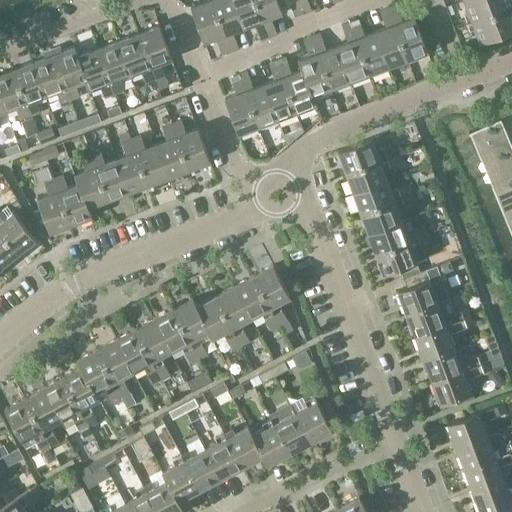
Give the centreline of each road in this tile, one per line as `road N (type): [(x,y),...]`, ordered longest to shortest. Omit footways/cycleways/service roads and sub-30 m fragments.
road 1 (residential): [(0,340),(73,282),(258,209),(276,193)]
road 2 (residential): [(394,438),(315,217),(276,193)]
road 3 (residential): [(276,193),(324,133),(468,79)]
road 4 (residential): [(200,75),(292,44),(306,28),(382,0)]
road 5 (residential): [(394,438),(242,511)]
road 6 (residential): [(139,0),(0,51)]
road 7 (residential): [(276,193),(233,166),(200,75)]
